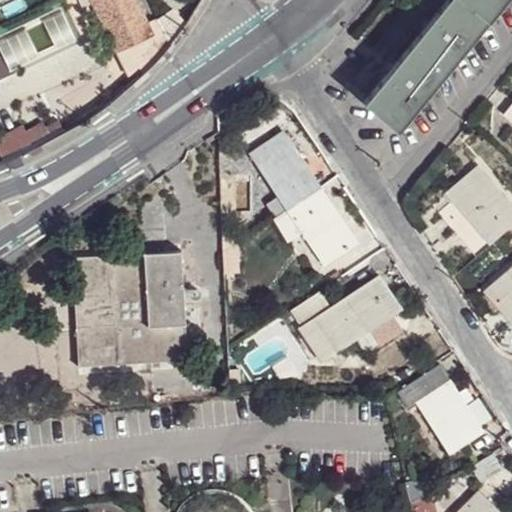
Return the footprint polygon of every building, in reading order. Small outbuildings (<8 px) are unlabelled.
[(93,0),(112,39),(130,78),(141,67),(144,73),(158,60),(168,47),(156,22),(155,20),(145,23),(133,0),(93,0)] [(447,0),(365,100),(399,129),(505,0),(447,0)] [(171,10),(156,22),(168,47),(185,25),(171,10)] [(0,137),(0,159),(1,161),(62,132),(59,125),(45,131),(43,126),(26,134),(23,127),(0,137)] [(249,138),(257,151),(276,139),(267,126),(249,138)] [(214,130),(206,134),(209,140),(217,136),(214,130)] [(251,155),(288,210),(322,187),(285,132),(276,139),(257,151),(251,155)] [(511,207),(478,167),(461,181),(450,191),(458,201),(491,243),(511,225),(511,207)] [(322,187),(288,210),(305,236),(326,266),(357,243),(322,187)] [(474,258),(491,243),(458,201),(441,215),(474,258)] [(288,210),(275,219),(292,244),(305,236),(288,210)] [(74,366),(186,358),(179,248),(68,255),(74,366)] [(511,267),(487,288),(511,317),(511,267)] [(331,308),(302,327),(297,330),(320,363),(402,309),(379,276),(331,308)] [(320,293),(292,311),(302,327),(331,308),(320,293)] [(417,402),(451,381),(441,365),(397,393),(406,409),(417,402)] [(457,392),(451,381),(417,402),(449,453),(482,431),(465,403),(457,392)] [(464,388),(457,392),(465,403),(471,398),(464,388)] [(494,459),(471,472),(478,484),(501,470),(494,459)] [(404,488),(409,507),(425,498),(416,482),(404,488)] [(498,511),(480,494),(463,511),(498,511)] [(433,511),(425,498),(409,507),(412,511),(433,511)]
